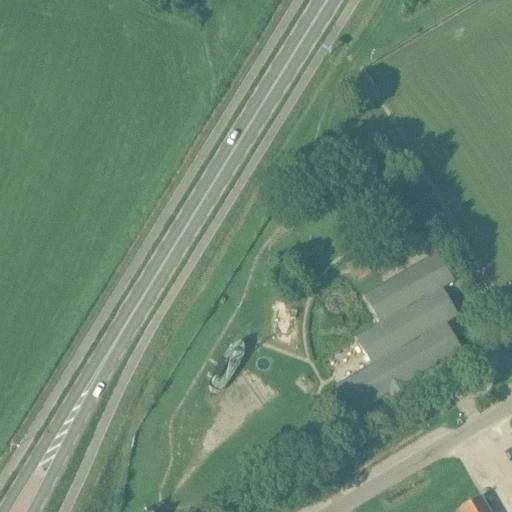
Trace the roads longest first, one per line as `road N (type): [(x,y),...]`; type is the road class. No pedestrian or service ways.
road 1 (primary): [(328,0),(108,354)]
road 2 (unclassified): [(328,511),(511,404)]
road 3 (primary): [(108,354),(5,511)]
road 4 (primary): [(35,511),(108,354)]
